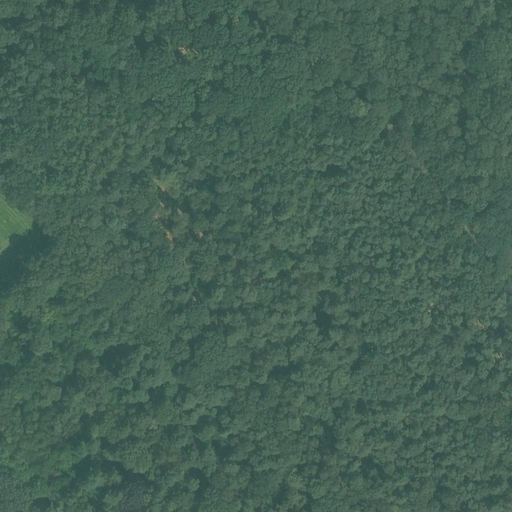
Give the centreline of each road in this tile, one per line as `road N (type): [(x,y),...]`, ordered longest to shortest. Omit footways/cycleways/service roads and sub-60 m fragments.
road 1 (unclassified): [(511,283),(387,121),(117,89),(14,0)]
road 2 (track): [(467,0),(483,48),(408,112),(398,132)]
